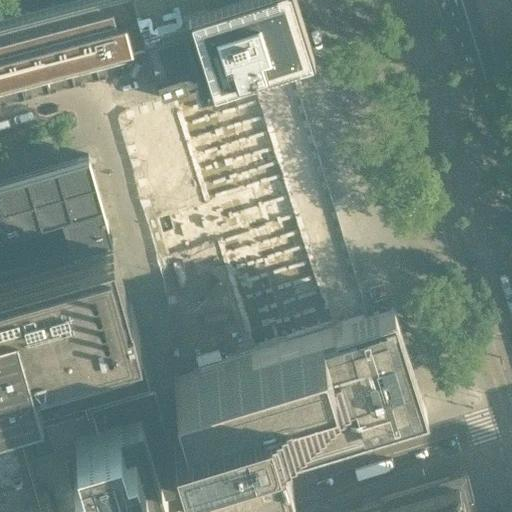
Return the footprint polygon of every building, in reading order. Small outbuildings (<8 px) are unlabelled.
[(0,95),(125,58),(121,44),(143,37),(131,0),(50,0),(0,15),(0,95)] [(312,50),(296,0),(131,0),(143,37),(151,64),(161,97),(169,94),(281,59),(282,59),(312,50)] [(160,99),(122,111),(123,114),(124,114),(150,196),(153,195),(169,248),(166,250),(201,361),(202,361),(202,362),(361,315),(360,311),(361,311),(283,62),(282,62),(281,59),(211,82),(159,98),(160,99)] [(106,218),(101,201),(100,199),(87,153),(83,154),(82,151),(65,156),(65,160),(0,178),(0,266),(110,235),(110,233),(107,220),(106,218)] [(148,363),(139,332),(119,267),(118,263),(113,246),(110,235),(0,266),(0,511),(80,511),(82,511),(65,454),(78,450),(72,428),(94,422),(88,402),(153,383),(153,382),(153,381),(151,375),(148,363)] [(362,314),(361,315),(198,363),(198,365),(192,367),(193,368),(173,374),(183,407),(179,410),(186,436),(179,438),(170,441),(179,472),(181,479),(190,476),(202,472),(222,467),(223,469),(248,462),(247,459),(265,454),(285,448),(285,450),(425,408),(393,305),(362,314)] [(153,386),(153,383),(88,402),(94,422),(72,428),(78,450),(65,454),(82,511),(157,488),(167,485),(182,481),(181,479),(179,472),(170,441),(157,399),(153,386)] [(476,511),(466,468),(378,494),(379,498),(335,511),(333,511),(476,511)]
